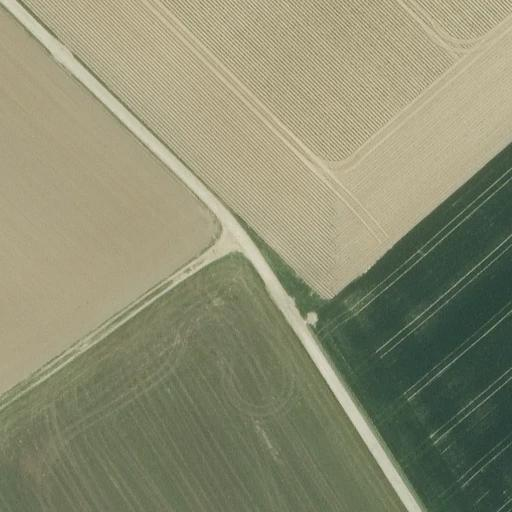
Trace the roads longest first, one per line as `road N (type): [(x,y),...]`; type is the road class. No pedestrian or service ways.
road 1 (track): [(3,0),(229,223),(410,511)]
road 2 (track): [(238,238),(0,407)]
